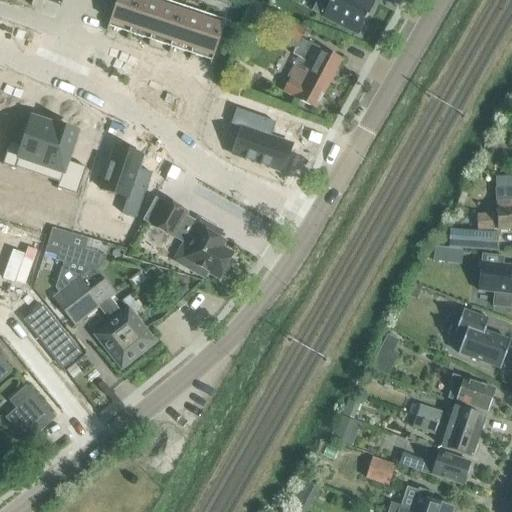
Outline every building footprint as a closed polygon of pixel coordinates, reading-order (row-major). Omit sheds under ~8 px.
[(114,6),(107,26),(210,62),(218,40),(224,42),(230,23),(159,0),(111,0),(110,4),(114,6)] [(203,0),(228,9),(231,3),(223,0),(203,0)] [(319,0),(312,15),(321,19),(356,37),(372,5),(361,0),(319,0)] [(292,55),(298,58),(287,78),(290,79),(283,93),(314,109),(340,60),(314,46),(314,47),(301,40),(304,33),(306,29),(305,29),(249,5),(241,23),(270,35),(271,31),(290,39),(287,46),(295,50),(292,55)] [(306,29),(304,33),(312,36),(314,31),(306,27),(305,29),(306,29)] [(210,108),(220,113),(225,104),(214,99),(210,108)] [(236,111),(231,127),(242,131),(233,157),(282,174),(292,146),(271,138),(275,125),(236,111)] [(10,143),(2,165),(16,170),(19,160),(40,167),(54,126),(32,118),(22,147),(10,143)] [(54,126),(40,167),(62,174),(58,184),(72,189),(79,166),(67,162),(77,134),(54,126)] [(115,147),(101,190),(127,199),(122,214),(137,219),(152,174),(139,170),(143,158),(134,155),(135,154),(115,147)] [(496,214),(477,215),(477,232),(497,231),(511,230),(511,190),(495,191),(496,203),(496,214)] [(172,238),(184,244),(177,256),(183,259),(180,266),(203,279),(207,273),(219,279),(232,255),(220,249),(224,243),(218,239),(219,236),(214,233),(216,230),(197,219),(193,226),(188,223),(185,213),(165,202),(163,205),(154,200),(142,221),(152,226),(151,227),(172,239),(172,238)] [(477,233),(449,231),(449,241),(448,249),(497,252),(498,244),(499,234),(477,233)] [(52,300),(74,327),(98,308),(109,300),(114,296),(96,272),(102,267),(105,258),(60,244),(56,257),(57,257),(55,261),(88,272),(84,275),(62,267),(56,289),(60,294),(52,300)] [(435,249),(433,264),(446,265),(448,250),(435,249)] [(511,267),(502,266),(503,258),(482,256),(478,292),(494,293),(492,307),(510,309),(511,295),(511,267)] [(412,285),(408,296),(417,300),(421,288),(412,285)] [(94,337),(121,370),(155,344),(128,310),(121,315),(109,300),(98,308),(111,323),(94,337)] [(42,308),(24,322),(52,357),(37,369),(46,380),(61,368),(62,369),(80,355),(42,308)] [(459,355),(501,370),(511,343),(484,334),(489,321),(463,312),(456,334),(465,337),(459,355)] [(372,366),(388,375),(399,353),(396,351),(400,343),(387,336),(372,366)] [(0,381),(11,372),(0,359),(0,381)] [(75,366),(66,372),(72,380),(81,373),(75,366)] [(448,399),(455,402),(486,412),(487,410),(490,409),(492,402),(491,399),(494,390),(479,385),(452,376),(450,381),(452,385),(448,399)] [(53,418),(26,389),(11,402),(18,410),(7,419),(27,441),(53,418)] [(410,404),(407,414),(478,438),(480,432),(483,431),(485,424),(484,421),(485,418),(453,409),(450,416),(410,404)] [(367,414),(346,405),(342,416),(363,424),(367,414)] [(478,438),(407,414),(404,424),(412,427),(412,429),(443,439),(440,448),(471,458),(472,456),(475,454),(478,448),(476,444),(478,438)] [(351,448),(360,426),(340,417),(331,439),(351,448)] [(431,476),(461,486),(464,477),(467,476),(470,469),(468,466),(469,464),(438,453),(434,465),(402,455),(399,466),(431,476)] [(365,481),(388,488),(394,466),(372,459),(365,481)] [(302,481),(296,492),(308,498),(314,487),(302,481)] [(407,489),(399,511),(453,511),(454,510),(430,502),(433,495),(419,491),(418,493),(407,489)]
